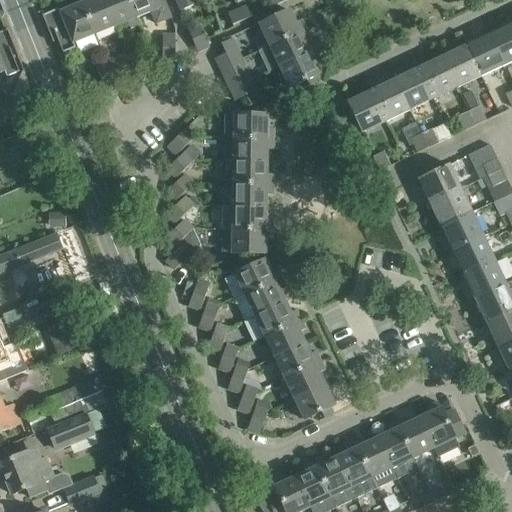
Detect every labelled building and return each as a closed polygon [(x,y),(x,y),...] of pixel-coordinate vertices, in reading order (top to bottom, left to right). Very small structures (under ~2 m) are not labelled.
[(72,43),(94,35),(80,0),(73,0),(70,2),(72,7),(60,12),(60,13),(72,43)] [(80,0),(94,35),(115,26),(104,0),(80,0)] [(104,0),(115,26),(136,17),(129,0),(104,0)] [(129,0),(136,17),(151,12),(156,25),(171,19),(163,0),(129,0)] [(193,0),(176,0),(181,11),(195,5),(193,0)] [(249,5),(238,10),(242,21),(253,16),(249,5)] [(74,48),(72,43),(60,13),(60,12),(59,9),(45,15),(45,14),(42,15),(58,55),(63,53),(63,54),(64,53),(64,52),(74,48)] [(242,21),(238,10),(227,14),(232,25),(242,21)] [(259,25),(269,46),(305,29),(301,20),(295,22),(289,11),(259,25)] [(199,24),(187,28),(197,52),(209,47),(201,28),(199,24)] [(511,24),(490,34),(505,65),(511,61),(511,24)] [(0,72),(5,71),(7,76),(19,72),(14,59),(18,57),(7,29),(5,31),(0,33),(0,72)] [(268,72),(279,67),(309,53),(304,41),(310,39),(305,29),(269,46),(258,51),(268,72)] [(466,46),(481,76),(505,65),(490,34),(466,46)] [(162,41),(162,61),(175,61),(175,36),(162,36),(162,41)] [(215,59),(220,69),(241,60),(231,39),(221,44),(226,54),(215,59)] [(443,57),(457,88),(481,76),(466,46),(443,57)] [(306,80),(309,86),(319,81),(316,76),(320,74),(309,53),(279,67),(289,88),(306,80)] [(157,67),(154,60),(152,56),(141,60),(146,71),(157,67)] [(419,68),(433,99),(457,88),(443,57),(419,68)] [(220,69),(230,90),(251,80),(241,60),(220,69)] [(121,68),(110,73),(114,84),(125,79),(121,68)] [(395,80),(409,110),(433,99),(419,68),(395,80)] [(11,97),(7,108),(17,113),(18,113),(22,102),(24,103),(30,90),(31,88),(26,73),(24,73),(22,72),(11,97)] [(105,88),(114,84),(110,73),(100,77),(105,88)] [(371,91),(386,122),(409,110),(395,80),(371,91)] [(103,104),(107,93),(96,88),(92,99),(103,104)] [(250,106),(251,105),(261,101),(256,90),(245,95),(250,106)] [(346,103),(361,133),(386,122),(371,91),(346,103)] [(475,126),(485,121),(471,91),(461,96),(468,111),(475,126)] [(458,116),(465,130),(475,126),(468,111),(458,116)] [(225,115),(224,138),(273,139),(273,129),(267,129),(267,115),(225,115)] [(167,146),(176,155),(194,138),(185,129),(167,146)] [(421,134),(427,148),(437,144),(430,129),(421,134)] [(410,139),(417,153),(427,148),(421,134),(410,139)] [(224,138),(224,161),(233,161),(266,162),(267,150),(273,150),(273,139),(224,138)] [(487,176),(502,170),(490,145),(476,152),(487,176)] [(167,169),(176,178),(194,161),(185,152),(181,155),(167,169)] [(372,157),(379,171),(389,166),(382,152),(372,157)] [(233,161),(233,184),(272,185),(273,174),(266,174),(266,162),(233,161)] [(429,204),(460,189),(449,165),(418,179),(429,204)] [(488,188),(495,202),(511,194),(511,191),(502,170),(487,176),(492,186),(488,188)] [(166,192),(175,201),(190,187),(193,184),(184,175),(181,178),(166,192)] [(233,184),(232,207),(266,207),(266,195),(272,195),(272,185),(233,184)] [(429,204),(441,227),(471,213),(460,189),(429,204)] [(166,215),(175,224),(193,206),(184,197),(166,215)] [(223,207),(222,230),(232,230),(272,230),(272,220),(266,220),(266,207),(232,207),(223,207)] [(441,227),(452,251),(483,237),(471,213),(441,227)] [(66,214),(49,214),(49,228),(63,228),(66,228),(66,226),(66,214)] [(166,237),(175,247),(189,233),(193,229),(184,220),(166,237)] [(232,230),(232,253),(265,254),(265,241),(271,241),(272,230),(232,230)] [(0,274),(59,250),(53,235),(0,256),(0,274)] [(452,251),(463,275),(494,261),(483,237),(452,251)] [(184,244),(177,250),(165,261),(174,270),(193,253),(184,244)] [(235,274),(245,295),(281,279),(276,269),(271,272),(265,260),(235,274)] [(463,275),(475,299),(505,285),(494,261),(463,275)] [(245,295),(255,316),(285,302),(280,291),(285,288),(281,279),(245,295)] [(200,311),(208,287),(196,283),(188,306),(200,311)] [(475,299),(486,323),(511,310),(511,298),(505,285),(475,299)] [(255,341),(265,337),(300,320),(296,310),(290,313),(285,302),(255,316),(246,320),(255,341)] [(218,308),(206,304),(205,309),(198,328),(210,332),(217,313),(218,308)] [(23,309),(0,317),(0,328),(3,334),(29,324),(23,309)] [(511,310),(486,323),(497,347),(511,339),(511,310)] [(265,337),(274,357),(304,343),(299,332),(305,329),(300,320),(265,337)] [(228,329),(216,325),(214,329),(208,348),(220,352),(228,329)] [(511,339),(497,347),(508,371),(511,368),(511,339)] [(274,357),(284,378),(320,361),(315,352),(310,354),(304,343),(274,357)] [(238,350),(237,349),(226,345),(218,369),(229,373),(236,354),(238,350)] [(284,378),(294,398),(324,384),(319,373),(324,370),(320,361),(284,378)] [(248,370),(236,366),(227,389),(239,394),(248,370)] [(105,375),(22,409),(32,434),(115,400),(105,375)] [(324,384),(294,398),(304,420),(321,412),(324,418),(334,413),(331,407),(334,406),(324,384)] [(257,391),(245,386),(237,410),(249,414),(257,391)] [(0,402),(0,432),(20,425),(12,405),(3,409),(0,402)] [(430,413),(419,418),(434,448),(438,457),(459,447),(455,438),(466,433),(455,410),(444,415),(438,403),(428,407),(430,413)] [(267,411),(255,407),(247,431),(259,435),(267,411)] [(87,415),(47,430),(54,448),(94,433),(87,415)] [(405,418),(396,422),(413,458),(434,448),(419,418),(408,424),(405,418)] [(389,433),(378,438),(392,468),(413,458),(396,422),(386,427),(389,433)] [(133,425),(121,437),(130,445),(141,433),(133,425)] [(364,438),(355,442),(372,478),(378,489),(398,480),(392,468),(378,438),(367,443),(364,438)] [(348,452),(337,457),(351,487),(357,499),(378,489),(372,478),(355,442),(345,446),(348,452)] [(46,458),(39,461),(31,464),(26,453),(0,463),(0,465),(12,495),(26,489),(30,498),(48,491),(49,495),(73,485),(70,478),(67,477),(64,475),(60,475),(54,477),(46,458)] [(323,457),(313,462),(331,497),(336,509),(357,499),(351,487),(337,457),(325,463),(323,457)] [(307,472),(295,477),(310,507),(331,497),(313,462),(304,466),(307,472)] [(98,494),(98,493),(107,490),(101,475),(65,490),(71,505),(98,494)] [(278,494),(266,500),(272,511),(298,511),(310,507),(295,477),(284,482),(282,477),(271,481),(278,494)] [(439,487),(429,492),(434,502),(444,498),(439,487)] [(434,502),(429,492),(418,497),(423,508),(434,502)]
